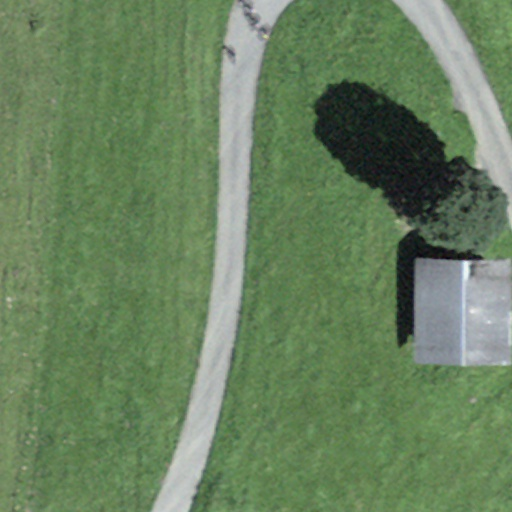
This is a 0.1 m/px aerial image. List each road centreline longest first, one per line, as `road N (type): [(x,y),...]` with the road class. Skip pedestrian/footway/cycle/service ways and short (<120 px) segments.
road 1 (track): [(262,0),(242,45),(229,217),(197,409),(160,511)]
road 2 (track): [(511,238),(497,182),(417,13),(398,0)]
